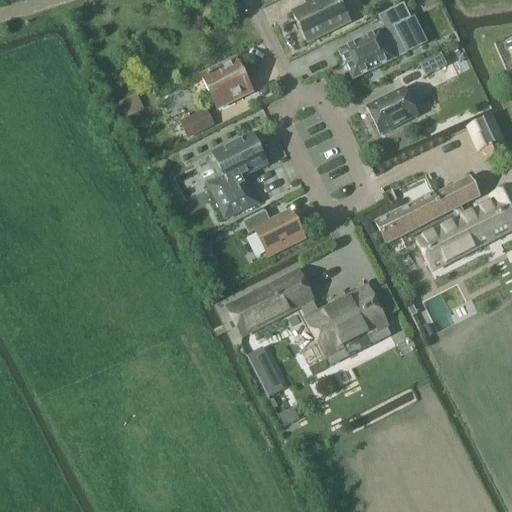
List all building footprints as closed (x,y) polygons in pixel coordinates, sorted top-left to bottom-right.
[(346,0),(310,0),(312,3),(309,4),(307,8),(292,15),(307,45),(344,27),(351,23),(345,11),(342,5),(347,2),(346,0)] [(395,60),(388,46),(401,40),(394,27),(411,19),(404,5),(378,18),(385,31),(381,33),(381,32),(338,54),(353,83),(395,60)] [(447,67),(441,55),(420,65),(426,78),(447,67)] [(236,62),(202,79),(218,110),(251,93),(236,62)] [(403,92),(367,110),(381,137),(417,119),(403,92)] [(128,100),(119,104),(127,120),(136,115),(128,100)] [(204,111),(180,124),(188,139),(212,125),(204,111)] [(507,153),(491,119),(468,130),(484,164),(507,153)] [(238,214),(256,205),(243,179),(266,167),(251,137),(233,145),(212,157),(222,179),(206,187),(223,221),(238,214)] [(456,222),(416,243),(432,274),(511,232),(511,187),(498,195),(488,200),(490,205),(465,218),(461,211),(481,200),(470,179),(435,197),(434,195),(375,225),(387,248),(452,215),(456,222)] [(291,214),(271,224),(266,213),(243,224),(249,236),(255,233),(268,258),(304,240),(291,214)] [(204,242),(192,248),(195,253),(207,248),(204,242)] [(369,340),(387,331),(367,291),(317,317),(310,303),(312,302),(298,275),(228,311),(242,337),(300,308),(307,322),(327,361),(345,352),(343,349),(367,337),(369,340)] [(277,378),(262,386),(269,399),(270,399),(284,392),(277,378)]
